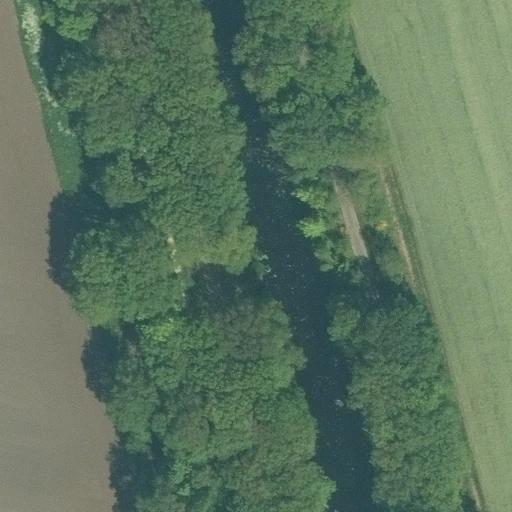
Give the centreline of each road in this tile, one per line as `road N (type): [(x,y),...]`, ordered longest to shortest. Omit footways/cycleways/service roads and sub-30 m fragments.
road 1 (unclassified): [(432,511),(287,0)]
road 2 (unclassified): [(136,0),(273,511)]
